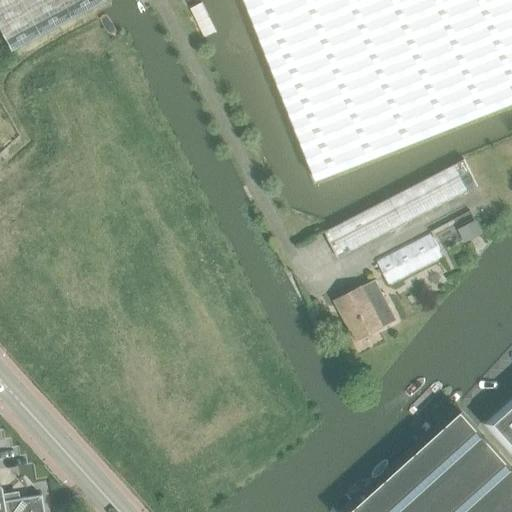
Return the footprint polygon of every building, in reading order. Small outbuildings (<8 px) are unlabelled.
[(0,0),(0,33),(11,53),(102,5),(99,0),(0,0)] [(511,0),(245,0),(317,180),(511,104),(511,0)] [(324,231),(338,258),(339,259),(478,188),(463,159),(324,231)] [(476,220),(457,229),(464,243),(483,233),(476,220)] [(429,233),(375,261),(389,288),(443,260),(429,233)] [(383,327),(395,321),(375,280),(363,287),(363,288),(336,302),(355,340),(383,326),(383,327)] [(511,393),(479,424),(511,460),(511,393)] [(511,511),(511,468),(461,412),(351,511),(511,511)] [(0,511),(42,511),(39,495),(2,501),(0,488),(0,511)]
